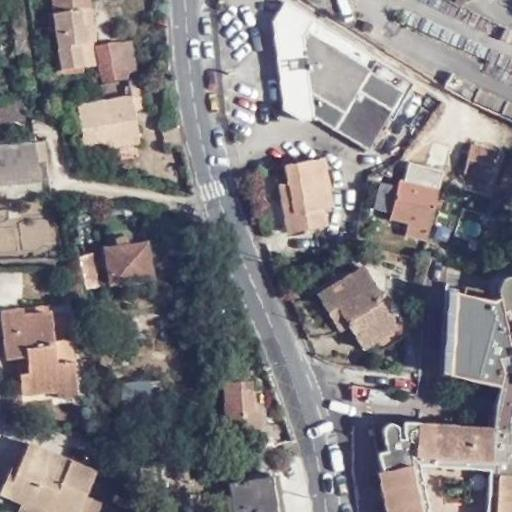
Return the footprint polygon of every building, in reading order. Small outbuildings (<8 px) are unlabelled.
[(85,0),(48,0),(59,69),(81,66),(78,43),(81,43),(79,28),(90,27),(85,0)] [(271,21),(282,108),(300,118),(314,114),(366,146),(386,114),(391,116),(413,81),(285,1),(271,21)] [(92,41),(90,27),(79,28),(81,43),(88,42),(92,41)] [(134,66),(130,40),(117,42),(122,68),(134,66)] [(91,64),(88,42),(81,43),(78,43),(81,66),(91,64)] [(96,45),(101,82),(127,78),(136,77),(134,66),(122,68),(117,42),(96,45)] [(142,76),(136,77),(127,78),(130,97),(81,106),(87,148),(137,140),(133,111),(147,109),(142,76)] [(22,98),(0,100),(0,122),(25,119),(22,98)] [(48,159),(45,141),(0,143),(0,183),(40,181),(39,160),(48,159)] [(281,255),(317,248),(313,224),(324,222),(321,205),(330,203),(321,155),(284,162),(288,179),(291,196),(281,198),(287,230),(281,255)] [(409,222),(406,234),(428,238),(439,191),(439,189),(444,168),(408,159),(401,182),(399,181),(390,218),(409,222)] [(471,179),(484,186),(492,172),(478,165),(471,179)] [(277,180),(281,198),(291,196),(288,179),(277,180)] [(105,252),(113,285),(152,277),(144,245),(129,248),(127,240),(123,237),(116,239),(115,241),(117,250),(105,252)] [(91,255),(76,258),(81,291),(100,286),(91,255)] [(344,315),(361,345),(395,326),(377,295),(381,293),(363,264),(317,290),(335,320),(344,315)] [(499,386),(494,396),(511,398),(511,272),(496,278),(486,302),(478,300),(480,291),(457,287),(456,296),(438,292),(438,315),(447,317),(445,376),(499,386)] [(46,304),(20,308),(21,315),(47,311),(46,304)] [(77,384),(73,358),(56,361),(47,311),(21,315),(20,308),(0,311),(0,327),(5,357),(15,356),(23,355),(26,371),(19,373),(22,393),(57,388),(77,384)] [(64,309),(47,311),(56,361),(73,358),(64,309)] [(15,356),(19,373),(26,371),(23,355),(15,356)] [(223,382),(227,433),(260,430),(259,412),(253,412),(252,397),(245,397),(244,381),(223,382)] [(79,394),(77,384),(57,388),(59,397),(79,394)] [(511,511),(511,398),(494,396),(491,426),(426,421),(425,426),(402,432),(401,435),(398,436),(395,422),(394,421),(394,420),(393,419),(392,418),(390,417),(389,417),(388,417),(386,417),(385,417),(384,418),(382,419),(382,420),(380,421),(380,422),(379,423),(379,425),(384,446),(376,449),(380,467),(376,468),(385,511),(511,511)] [(403,418),(402,432),(425,426),(426,421),(403,418)] [(259,431),(227,433),(228,450),(260,447),(259,431)] [(29,443),(24,454),(65,472),(70,460),(29,443)] [(65,472),(24,454),(16,471),(9,468),(0,487),(0,490),(22,501),(39,508),(37,511),(94,511),(99,503),(83,497),(95,472),(70,460),(65,472)] [(223,472),(223,511),(267,511),(266,472),(223,472)] [(18,508),(26,511),(37,511),(39,508),(22,501),(18,508)]
